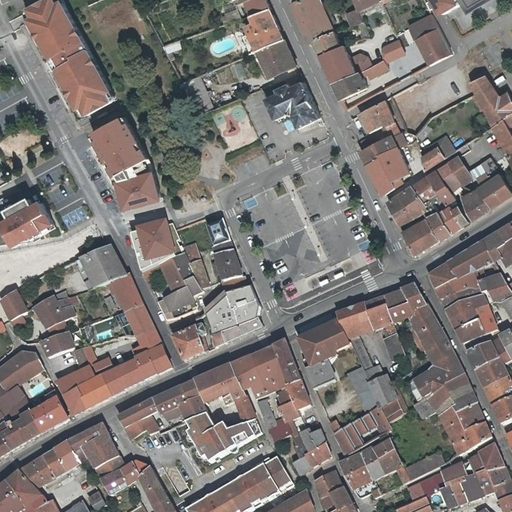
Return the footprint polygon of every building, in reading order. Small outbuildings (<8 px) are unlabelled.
[(58,0),(48,0),(32,9),(36,17),(32,19),(22,26),(27,35),(78,129),(121,105),(118,98),(113,101),(109,93),(112,92),(113,89),(107,79),(99,64),(97,64),(95,65),(92,59),(95,57),(83,35),(80,37),(77,31),(79,30),(79,28),(72,14),(71,12),(66,3),(63,2),(60,4),(58,0)] [(268,0),(252,0),(246,2),(253,17),(273,9),(269,2),(268,0)] [(311,44),(317,41),(336,34),(322,0),(305,0),(299,2),(294,4),(311,44)] [(356,0),(361,11),(382,2),(380,0),(356,0)] [(436,0),(460,40),(477,30),(469,18),(497,0),(436,0)] [(28,11),(32,19),(36,17),(32,9),(28,11)] [(255,54),(262,51),(287,40),(277,18),(273,9),(253,17),(256,24),(247,28),(252,39),(249,41),(255,54)] [(417,42),(419,41),(441,29),(433,15),(433,16),(410,29),(417,42)] [(441,29),(419,41),(429,61),(432,66),(454,55),(441,29)] [(317,41),(323,56),(343,48),(336,34),(317,41)] [(294,55),(287,40),(262,51),(274,77),(299,67),(294,55)] [(402,40),(384,48),(391,62),(408,55),(402,40)] [(165,47),(168,56),(184,50),(181,41),(165,47)] [(323,56),(337,84),(359,75),(347,46),(343,48),(323,56)] [(386,61),(359,75),(337,84),(344,100),(369,89),(364,78),(370,75),(372,79),(391,69),(386,61)] [(289,79),(292,85),(278,90),(280,94),(268,99),(277,119),(291,113),(294,115),(300,128),(316,121),(323,118),(309,88),(302,73),(289,79)] [(478,94),(496,127),(507,120),(511,129),(511,128),(511,95),(511,94),(502,99),(489,77),(473,84),(478,94)] [(452,85),(458,97),(470,91),(464,79),(452,85)] [(118,98),(113,89),(112,92),(109,93),(113,101),(118,98)] [(390,100),(362,115),(371,134),(399,122),(390,100)] [(208,109),(198,113),(200,119),(210,114),(208,109)] [(511,159),(511,129),(507,120),(496,127),(491,130),(492,133),(497,130),(505,144),(510,156),(511,159)] [(159,163),(131,121),(97,139),(124,186),(131,216),(171,206),(163,173),(157,173),(155,167),(159,163)] [(398,124),(363,141),(367,149),(402,132),(398,124)] [(384,156),(400,148),(408,144),(402,133),(367,150),(363,152),(367,160),(371,167),(385,159),(384,156)] [(442,147),(448,157),(457,152),(448,137),(430,147),(434,152),(442,147)] [(408,144),(400,148),(406,161),(414,157),(408,144)] [(428,170),(448,157),(442,147),(434,152),(424,158),(428,170)] [(412,173),(406,161),(400,148),(384,156),(385,159),(371,167),(383,192),(384,193),(388,193),(404,183),(401,178),(412,173)] [(460,157),(455,160),(460,168),(453,172),(459,182),(462,180),(466,182),(473,178),(475,177),(460,157)] [(493,159),(483,164),(488,171),(493,179),(504,173),(493,159)] [(478,222),(497,210),(482,187),(476,190),(474,186),(466,182),(462,180),(459,182),(453,172),(460,168),(455,160),(438,171),(460,199),(465,197),(472,213),(478,222)] [(431,176),(468,228),(476,224),(458,200),(460,199),(438,171),(431,176)] [(482,187),(497,210),(511,200),(511,184),(504,173),(493,179),(488,171),(480,178),(485,185),(482,187)] [(457,236),(468,228),(431,176),(415,186),(422,198),(435,217),(442,213),(457,236)] [(393,211),(398,219),(413,210),(410,205),(422,198),(415,186),(389,203),(393,211)] [(435,217),(422,198),(410,205),(413,210),(417,217),(425,213),(430,219),(434,226),(446,242),(457,236),(442,213),(435,217)] [(0,246),(37,240),(58,228),(44,203),(38,206),(36,205),(32,199),(9,211),(11,215),(4,219),(0,221),(0,246)] [(417,217),(413,210),(398,219),(402,225),(417,217)] [(210,226),(217,247),(233,241),(225,219),(210,225),(209,225),(210,226)] [(188,259),(172,223),(138,238),(155,274),(188,259)] [(422,223),(418,225),(433,250),(446,242),(434,226),(426,230),(422,223)] [(420,258),(433,250),(418,225),(405,232),(420,258)] [(511,226),(500,233),(506,244),(511,240),(511,226)] [(511,240),(506,244),(500,233),(484,243),(495,263),(502,259),(506,264),(511,261),(511,240)] [(218,255),(220,263),(224,275),(226,282),(245,276),(233,241),(217,247),(220,255),(218,255)] [(198,243),(186,249),(185,250),(189,258),(199,277),(209,295),(215,291),(198,243)] [(495,263),(484,243),(475,249),(485,268),(495,263)] [(98,289),(110,284),(115,282),(130,277),(129,276),(115,245),(82,260),(98,289)] [(475,249),(465,255),(481,285),(487,295),(491,293),(486,281),(481,269),(485,268),(475,249)] [(450,284),(456,296),(481,285),(465,255),(451,264),(459,280),(450,284)] [(166,270),(176,295),(190,289),(188,282),(199,277),(189,258),(166,270)] [(218,277),(224,275),(220,263),(214,266),(218,277)] [(443,302),(444,302),(456,296),(450,284),(459,280),(451,264),(432,275),(432,279),(443,302)] [(131,275),(129,276),(130,277),(115,282),(119,293),(125,306),(127,312),(145,306),(131,275)] [(507,305),(511,302),(511,292),(508,286),(502,275),(486,281),(491,293),(495,301),(507,305)] [(225,282),(228,294),(248,289),(245,276),(226,282),(225,282)] [(199,301),(209,295),(199,277),(188,282),(190,289),(176,295),(159,302),(168,320),(179,320),(185,317),(202,309),(199,301)] [(115,295),(116,294),(119,293),(115,282),(110,284),(115,295)] [(416,382),(428,399),(430,398),(441,391),(439,389),(469,376),(453,343),(436,313),(420,285),(403,292),(404,293),(401,293),(386,298),(396,323),(411,317),(420,334),(415,337),(423,351),(428,348),(438,365),(430,371),(431,373),(416,382)] [(444,302),(449,312),(487,295),(481,285),(456,296),(444,302)] [(255,287),(248,289),(228,294),(234,309),(238,318),(222,324),(230,342),(265,326),(264,324),(262,317),(264,309),(257,293),(255,287)] [(2,300),(12,322),(29,313),(21,298),(25,295),(22,289),(2,300)] [(125,306),(119,293),(116,294),(122,308),(125,306)] [(220,315),(234,309),(228,294),(227,295),(217,304),(220,315)] [(449,312),(454,322),(475,312),(493,307),(487,295),(449,312)] [(36,309),(41,318),(42,319),(49,316),(53,326),(46,329),(51,340),(65,335),(60,323),(76,315),(70,299),(64,301),(60,303),(58,297),(36,309)] [(371,315),(376,329),(384,327),(389,339),(385,340),(393,363),(409,358),(396,323),(386,298),(349,311),(361,318),(371,315)] [(140,338),(141,338),(158,332),(157,331),(145,306),(127,312),(140,338)] [(502,331),(493,307),(475,312),(485,322),(491,337),(502,331)] [(36,320),(41,318),(36,309),(31,312),(36,320)] [(238,318),(234,309),(220,315),(222,324),(238,318)] [(364,367),(383,408),(391,424),(407,413),(394,387),(393,384),(368,332),(376,329),(371,315),(361,318),(349,311),(339,314),(342,321),(353,345),(364,367)] [(459,332),(485,322),(475,312),(454,322),(459,332)] [(119,317),(129,341),(136,338),(126,314),(119,317)] [(46,329),(53,326),(49,316),(42,319),(46,329)] [(326,358),(353,345),(342,321),(324,328),(301,338),(309,356),(304,359),(304,360),(315,386),(317,391),(336,377),(326,358)] [(491,337),(485,322),(459,332),(467,347),(491,337)] [(217,348),(230,342),(222,324),(213,328),(217,348)] [(202,337),(205,335),(207,334),(207,332),(205,326),(203,325),(187,333),(175,338),(187,361),(207,352),(202,337)] [(176,331),(175,338),(187,333),(184,326),(176,331)] [(73,332),(65,335),(51,340),(43,343),(50,358),(77,349),(73,332)] [(158,332),(141,338),(144,346),(161,339),(158,332)] [(502,338),(511,354),(511,333),(502,338)] [(210,351),(205,335),(202,337),(207,352),(210,351)] [(493,343),(507,367),(511,364),(511,354),(502,338),(493,342),(493,343)] [(161,339),(144,346),(149,354),(150,354),(159,374),(173,367),(161,339)] [(289,341),(278,346),(297,402),(300,411),(313,406),(289,341)] [(470,355),(486,389),(511,377),(507,367),(493,343),(470,355)] [(144,346),(135,351),(138,358),(149,354),(144,346)] [(279,390),(287,406),(297,402),(278,346),(254,356),(269,394),(279,390)] [(91,364),(92,367),(99,364),(92,347),(86,349),(85,349),(91,364)] [(77,352),(77,351),(77,349),(50,358),(57,375),(59,375),(58,374),(74,368),(82,366),(81,365),(77,352)] [(82,368),(91,364),(85,349),(77,351),(77,352),(81,365),(82,366),(82,368)] [(139,361),(138,358),(135,351),(112,360),(116,369),(139,361)] [(0,403),(21,389),(20,387),(15,378),(32,367),(24,354),(0,373),(0,403)] [(39,355),(24,354),(32,367),(15,378),(20,387),(47,371),(39,355)] [(150,354),(149,354),(138,358),(139,361),(148,380),(159,374),(150,354)] [(258,399),(269,394),(254,356),(241,362),(235,365),(248,394),(253,392),(255,391),(258,399)] [(114,397),(126,391),(116,369),(112,360),(111,358),(99,364),(92,367),(93,369),(96,376),(101,374),(114,397)] [(148,380),(139,361),(116,369),(126,391),(148,380)] [(237,401),(245,423),(258,418),(248,394),(235,365),(211,375),(207,377),(214,393),(215,393),(216,395),(226,391),(229,398),(235,396),(237,401)] [(349,374),(370,416),(383,408),(364,367),(349,374)] [(91,409),(114,397),(101,374),(96,376),(93,369),(61,383),(67,397),(68,397),(81,390),(91,409)] [(441,391),(430,398),(440,413),(443,417),(458,411),(455,407),(477,393),(469,376),(439,389),(441,391)] [(206,397),(214,393),(207,377),(199,380),(206,397)] [(495,407),(511,399),(511,378),(511,377),(486,389),(495,407)] [(183,406),(186,412),(189,421),(209,413),(203,398),(206,397),(199,380),(185,387),(192,402),(183,406)] [(155,401),(162,412),(163,415),(164,414),(183,406),(192,402),(185,387),(155,401)] [(0,432),(10,425),(10,426),(15,423),(13,421),(32,411),(26,398),(21,389),(0,403),(0,410),(6,419),(0,424),(0,432)] [(81,390),(68,397),(77,416),(91,409),(81,390)] [(443,417),(456,446),(469,437),(461,419),(482,404),(477,393),(455,407),(458,411),(443,417)] [(60,398),(34,414),(44,435),(71,420),(60,398)] [(426,421),(440,413),(430,398),(428,399),(417,408),(426,421)] [(268,399),(260,402),(266,415),(273,412),(268,399)] [(511,423),(511,399),(495,407),(505,426),(511,423)] [(155,401),(147,404),(152,416),(157,414),(162,412),(155,401)] [(302,417),(300,411),(297,402),(287,406),(283,407),(288,422),(302,417)] [(121,417),(127,428),(152,416),(147,404),(121,417)] [(461,419),(469,437),(491,425),(482,404),(461,419)] [(168,419),(186,412),(183,406),(164,414),(168,419)] [(343,431),(337,434),(348,458),(383,438),(391,434),(395,432),(391,424),(383,408),(370,416),(343,431)] [(191,432),(197,442),(200,440),(203,446),(200,447),(201,449),(206,458),(209,456),(213,462),(230,452),(219,427),(210,412),(209,413),(189,421),(194,430),(191,432)] [(13,453),(44,435),(34,414),(24,419),(28,427),(19,431),(15,423),(10,426),(13,432),(4,437),(13,453)] [(157,426),(152,416),(127,428),(134,439),(148,432),(152,438),(162,433),(157,426)] [(258,418),(245,423),(232,429),(231,427),(227,429),(225,425),(219,427),(230,452),(264,432),(258,418)] [(0,460),(13,453),(4,437),(13,432),(10,426),(10,425),(0,432),(0,460)] [(98,428),(103,438),(110,434),(106,425),(98,428)] [(290,425),(274,432),(277,441),(293,434),(290,425)] [(498,440),(491,425),(469,437),(456,446),(461,459),(486,448),(498,440)] [(81,438),(71,444),(81,461),(90,456),(90,455),(86,448),(103,438),(98,428),(81,436),(81,438)] [(306,443),(311,454),(328,445),(323,431),(314,436),(311,430),(304,434),(307,442),(306,443)] [(110,434),(103,438),(86,448),(90,455),(90,456),(98,470),(122,456),(115,444),(110,434)] [(300,460),(311,454),(306,443),(307,442),(304,434),(295,438),(299,447),(296,448),(300,460)] [(383,438),(387,446),(395,441),(391,434),(383,438)] [(349,478),(370,467),(399,451),(395,441),(387,446),(378,451),(377,448),(365,454),(349,462),(343,464),(349,478)] [(89,475),(81,461),(71,444),(70,443),(57,450),(70,472),(74,470),(82,482),(90,478),(89,475)] [(328,445),(311,454),(300,460),(296,462),(302,476),(333,457),(328,445)] [(467,464),(466,465),(472,480),(483,477),(511,470),(501,446),(467,464)] [(70,472),(57,450),(47,457),(59,478),(70,472)] [(399,471),(407,467),(399,451),(370,467),(377,480),(399,471)] [(442,453),(408,470),(410,474),(413,482),(447,465),(442,453)] [(113,495),(132,485),(124,471),(129,468),(128,467),(122,456),(98,470),(113,495)] [(37,490),(48,484),(59,478),(47,457),(22,472),(37,490)] [(282,491),(280,488),(294,480),(281,457),(274,461),(272,458),(260,465),(261,468),(263,471),(256,475),(255,471),(241,479),(245,488),(255,509),(265,504),(264,501),(269,498),(270,500),(278,496),(277,494),(282,491)] [(136,463),(128,467),(129,468),(124,471),(132,485),(142,478),(155,469),(153,466),(139,461),(136,463)] [(460,506),(455,486),(464,483),(472,480),(466,465),(457,467),(444,473),(449,487),(444,490),(452,509),(460,506)] [(377,480),(370,467),(349,478),(355,490),(377,480)] [(408,470),(407,467),(399,471),(403,478),(410,474),(408,470)] [(142,478),(158,511),(175,511),(179,510),(155,469),(142,478)] [(511,472),(511,470),(483,477),(490,495),(499,492),(498,490),(511,484),(511,472)] [(26,511),(25,511),(26,511),(35,511),(39,510),(50,505),(37,490),(22,472),(10,481),(26,511)] [(326,478),(331,488),(343,482),(338,472),(326,478)] [(490,495),(483,477),(472,480),(464,483),(470,502),(490,495)] [(59,478),(48,484),(52,489),(62,483),(59,478)] [(318,482),(325,500),(334,495),(331,488),(326,478),(318,482)] [(241,479),(236,482),(240,491),(245,488),(241,479)] [(432,479),(421,484),(426,496),(427,496),(437,491),(432,479)] [(294,480),(280,488),(282,491),(287,487),(289,490),(297,485),(294,480)] [(23,511),(25,511),(26,511),(10,481),(0,489),(0,511),(23,511)] [(249,511),(255,509),(245,488),(240,491),(236,482),(220,491),(224,501),(229,511),(244,511),(248,510),(249,511)] [(343,482),(331,488),(334,495),(325,500),(323,501),(328,511),(340,511),(355,504),(343,482)] [(470,502),(464,483),(455,486),(460,506),(470,502)] [(433,511),(427,496),(426,496),(421,484),(409,489),(415,501),(398,509),(399,511),(433,511)] [(503,503),(511,499),(511,484),(498,490),(499,492),(503,503)] [(187,506),(193,502),(197,500),(191,489),(181,495),(187,506)] [(377,499),(384,495),(382,492),(381,489),(374,492),(377,499)] [(220,491),(215,494),(220,503),(224,501),(220,491)] [(101,492),(92,497),(99,509),(109,504),(101,492)] [(316,511),(310,493),(289,505),(276,511),(316,511)] [(229,511),(224,501),(220,503),(215,494),(202,502),(200,499),(198,500),(204,511),(229,511)] [(71,511),(98,511),(89,499),(86,501),(76,507),(77,509),(71,511)] [(511,511),(511,499),(503,503),(506,511),(511,511)] [(197,500),(193,502),(195,506),(189,509),(190,511),(204,511),(198,500),(197,500)] [(61,511),(55,501),(50,505),(39,510),(39,511),(61,511)]
